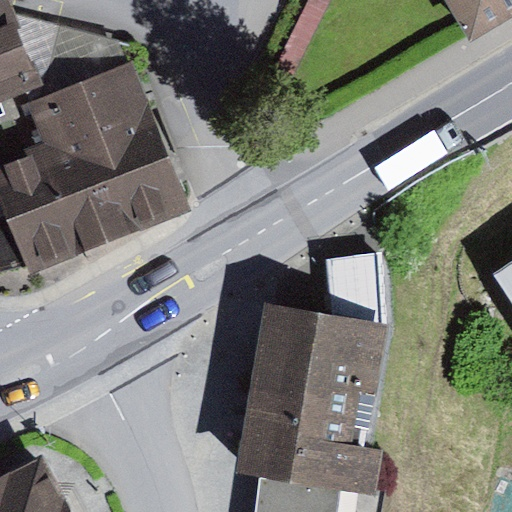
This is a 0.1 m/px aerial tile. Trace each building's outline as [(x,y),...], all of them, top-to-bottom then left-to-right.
[(511,0),(449,0),(467,30),(511,3),(511,0)] [(9,3),(0,6),(0,111),(43,96),(14,16),(9,3)] [(124,45),(14,16),(43,96),(0,111),(0,282),(24,276),(0,206),(0,167),(46,152),(29,107),(131,74),(124,45)] [(46,152),(0,167),(0,206),(24,276),(188,219),(137,72),(131,74),(29,107),(46,152)] [(366,429),(386,310),(380,246),(325,251),(330,298),(265,287),(237,456),(261,460),(341,473),(373,479),(381,432),(366,429)] [(511,275),(487,292),(511,327),(511,275)] [(336,511),(341,473),(261,460),(253,511),(336,511)] [(63,511),(38,466),(0,485),(0,511),(63,511)]
